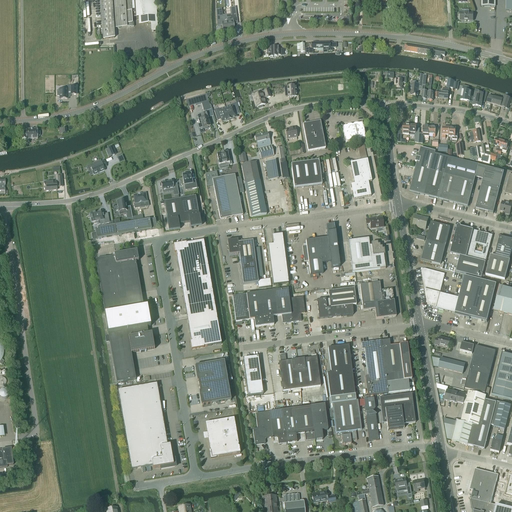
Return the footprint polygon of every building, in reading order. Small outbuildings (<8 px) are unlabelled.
[(100,0),(101,17),(103,39),(106,39),(114,38),(114,29),(134,28),(133,17),(138,17),(152,16),(153,26),(157,26),(156,7),(155,0),(100,0)] [(228,16),(226,16),(228,29),(234,28),(233,25),(233,24),(236,24),(237,23),(235,8),(230,9),(231,15),(231,16),(228,16)] [(221,10),(216,11),(218,26),(219,26),(222,25),(222,26),(222,30),(228,29),(226,16),(225,16),(222,17),(222,16),(221,10)] [(469,13),(469,11),(460,11),(460,17),(459,17),(459,20),(460,20),(460,21),(473,21),(473,13),(469,13)] [(329,43),(323,43),(323,49),(323,51),(327,50),(327,51),(332,51),(332,48),(336,48),(336,44),(332,44),(330,44),(329,44),(329,43)] [(404,52),(432,56),(433,49),(405,45),(404,52)] [(277,56),(281,56),(280,50),(277,50),(277,47),(272,47),(272,48),(268,48),(268,51),(267,51),(267,56),(268,56),(268,58),(273,58),(273,57),(277,57),(277,56)] [(442,57),(444,57),(445,52),(433,49),(431,59),(442,61),(442,57)] [(395,80),(394,86),(396,86),(395,89),(402,90),(402,84),(403,84),(405,84),(406,77),(397,77),(397,79),(397,80),(395,80)] [(410,85),(409,95),(417,96),(418,92),(422,92),(422,87),(422,86),(423,83),(416,82),(411,82),(410,85)] [(287,85),(287,87),(288,97),(296,97),(295,87),(295,84),(287,85)] [(59,97),(59,99),(68,99),(68,98),(69,98),(71,96),(71,95),(76,95),(76,87),(67,87),(67,88),(65,88),(65,89),(59,89),(59,92),(57,92),(57,97),(59,97)] [(437,98),(439,98),(439,99),(447,100),(448,93),(449,89),(443,88),(443,90),(443,93),(440,92),(440,93),(438,93),(437,98)] [(268,90),(263,92),(262,92),(261,91),(253,94),(254,96),(252,97),(256,108),(258,107),(258,109),(262,107),(262,106),(265,105),(264,99),(266,99),(270,97),(268,90)] [(469,102),(471,92),(462,91),(460,100),(469,102)] [(475,92),(472,106),(481,108),(482,102),(483,93),(475,92)] [(210,110),(208,102),(205,95),(199,97),(201,100),(202,104),(204,112),(210,110)] [(493,98),(491,105),(507,109),(510,99),(503,97),(502,100),(493,98)] [(239,114),(236,104),(232,105),(232,106),(225,108),(229,121),(230,121),(233,120),(233,119),(236,117),(235,115),(239,114)] [(229,121),(225,108),(218,110),(218,109),(214,111),(217,121),(221,119),(222,122),(225,121),(226,122),(229,121)] [(203,129),(210,126),(206,114),(199,116),(200,120),(199,120),(200,124),(201,124),(203,129)] [(327,144),(324,145),(320,123),(311,124),(309,123),(308,125),(303,126),(308,152),(325,149),(324,147),(327,147),(327,144)] [(360,140),(364,139),(362,124),(357,125),(357,124),(347,126),(347,127),(343,128),(345,139),(338,140),(339,142),(327,144),(327,147),(342,144),(341,142),(345,141),(346,143),(350,142),(350,143),(360,140)] [(287,140),(297,138),(295,127),(289,129),(285,130),(287,140)] [(419,139),(418,144),(423,144),(423,137),(429,137),(429,135),(429,128),(423,127),(422,134),(419,134),(419,139)] [(26,133),(21,133),(22,140),(27,140),(37,139),(37,137),(39,137),(40,136),(40,132),(39,132),(37,132),(37,129),(26,130),(26,133)] [(455,133),(455,129),(449,129),(449,136),(448,136),(448,138),(452,138),(452,140),(457,141),(457,133),(455,133)] [(471,133),(469,133),(471,143),(473,143),(473,144),(480,143),(478,131),(471,132),(471,133)] [(269,140),(267,134),(255,137),(256,143),(257,143),(258,149),(270,146),(269,140)] [(499,148),(502,142),(495,140),(493,146),(497,147),(495,153),(498,154),(499,151),(500,148),(499,148)] [(507,148),(507,147),(508,144),(502,142),(499,148),(500,148),(502,149),(501,151),(506,153),(508,148),(507,148)] [(462,144),(456,145),(457,158),(458,158),(464,157),(464,152),(462,144)] [(447,153),(448,146),(438,145),(438,148),(437,153),(447,153)] [(479,148),(469,150),(470,152),(470,157),(481,160),(484,161),(490,162),(491,160),(490,156),(488,146),(485,147),(485,145),(481,146),(481,148),(479,148)] [(111,157),(116,155),(113,147),(108,149),(111,157)] [(273,156),(271,148),(271,147),(258,150),(261,160),(273,156)] [(474,183),(475,178),(478,166),(449,159),(434,155),(435,153),(420,149),(409,193),(467,207),(474,183)] [(230,160),(229,160),(227,153),(217,155),(218,160),(217,161),(218,164),(219,164),(219,165),(224,164),(225,166),(231,165),(230,160)] [(247,162),(245,153),(238,154),(240,164),(247,162)] [(368,183),(371,182),(367,160),(350,164),(354,185),(350,185),(353,200),(370,197),(368,183)] [(94,175),(104,171),(103,168),(106,167),(104,161),(101,162),(100,161),(87,167),(90,175),(93,174),(94,175)] [(268,181),(277,179),(274,161),(265,162),(268,181)] [(318,162),(291,165),(294,189),(322,186),(318,162)] [(267,217),(256,163),(251,164),(246,165),(243,166),(241,166),(252,219),(267,217)] [(482,185),(499,189),(504,172),(478,166),(475,178),(483,180),(482,185)] [(216,173),(206,175),(206,177),(206,181),(207,181),(212,180),(218,179),(216,173)] [(190,174),(189,175),(189,174),(185,174),(185,175),(183,176),(183,180),(183,183),(184,182),(185,188),(192,187),(192,189),(196,188),(195,181),(192,182),(191,178),(190,174)] [(58,188),(62,187),(61,176),(55,176),(56,182),(44,183),(45,192),(57,191),(56,187),(58,187),(58,188)] [(231,218),(242,215),(235,176),(223,178),(231,218)] [(220,220),(231,218),(223,178),(218,179),(212,180),(220,220)] [(176,184),(173,185),(172,181),(160,183),(161,184),(159,184),(160,187),(161,187),(162,191),(173,189),(174,196),(178,195),(176,184)] [(499,189),(482,185),(481,185),(475,210),(493,214),(499,189)] [(135,204),(134,204),(135,209),(144,207),(143,204),(147,203),(147,202),(146,197),(145,194),(141,194),(141,195),(138,196),(137,195),(133,196),(135,204)] [(195,197),(180,200),(184,226),(190,225),(190,228),(201,226),(199,215),(195,197)] [(180,200),(164,202),(165,211),(167,221),(168,232),(179,230),(179,227),(184,226),(180,200)] [(123,201),(118,202),(118,203),(117,203),(119,216),(127,214),(128,219),(132,218),(130,207),(126,208),(125,201),(124,202),(123,201)] [(509,214),(511,206),(502,203),(500,212),(509,214)] [(109,223),(107,214),(103,215),(102,212),(90,214),(90,215),(89,215),(90,218),(91,218),(92,222),(103,220),(104,224),(109,223)] [(415,216),(413,227),(425,230),(428,219),(415,216)] [(370,229),(383,228),(382,218),(374,219),(366,220),(366,225),(370,224),(370,229)] [(151,227),(150,222),(149,220),(132,223),(115,226),(116,236),(134,233),(151,230),(151,227)] [(440,266),(450,228),(430,224),(421,262),(440,266)] [(306,246),(300,247),(304,273),(309,273),(310,278),(319,277),(318,274),(323,274),(322,264),(330,263),(331,268),(339,267),(339,264),(336,243),(334,225),(326,226),(327,239),(306,241),(306,246)] [(116,236),(115,226),(95,229),(96,239),(116,236)] [(465,258),(472,231),(461,228),(459,226),(457,227),(450,254),(460,257),(465,258)] [(465,258),(485,263),(492,236),(472,231),(465,258)] [(282,235),(272,236),(273,245),(268,246),(273,286),(288,284),(282,235)] [(509,261),(511,248),(511,240),(499,238),(494,257),(509,261)] [(368,239),(348,241),(351,263),(352,273),(355,273),(385,269),(383,255),(384,255),(384,250),(382,250),(381,247),(380,248),(379,245),(377,245),(377,243),(371,244),(371,246),(369,246),(368,239)] [(258,283),(252,241),(238,243),(238,240),(227,241),(229,255),(239,254),(243,285),(258,283)] [(186,244),(173,246),(174,254),(176,253),(176,256),(179,272),(188,323),(217,318),(208,267),(203,241),(189,244),(186,244)] [(143,303),(135,262),(138,261),(136,252),(114,255),(114,257),(95,260),(104,314),(108,334),(116,384),(135,380),(135,379),(134,370),(133,365),(132,360),(131,354),(135,353),(139,353),(141,353),(140,351),(144,351),(145,352),(146,352),(146,351),(151,350),(154,350),(153,345),(152,336),(151,334),(149,334),(148,334),(147,327),(150,327),(149,321),(148,313),(147,307),(143,308),(143,303)] [(509,261),(494,257),(490,256),(485,276),(504,281),(509,261)] [(481,280),(485,263),(465,258),(460,257),(456,273),(481,280)] [(425,270),(421,271),(427,307),(455,314),(459,299),(459,297),(455,296),(454,298),(440,295),(445,275),(434,273),(425,270)] [(459,299),(455,314),(465,317),(464,318),(470,319),(470,318),(486,322),(487,322),(496,285),(464,278),(459,297),(459,299)] [(376,319),(380,319),(375,283),(359,285),(363,311),(368,310),(368,312),(371,311),(371,310),(374,310),(376,319)] [(396,317),(392,289),(380,290),(379,283),(375,283),(380,319),(396,317)] [(510,316),(511,309),(511,290),(500,287),(494,312),(510,316)] [(292,323),(289,299),(288,289),(274,291),(277,316),(281,316),(282,324),(292,323)] [(352,306),(356,305),(354,289),(328,292),(330,308),(327,308),(325,299),(317,300),(319,319),(353,315),(352,306)] [(273,317),(277,316),(274,291),(260,293),(264,326),(274,325),(273,317)] [(255,327),(264,326),(260,293),(246,295),(250,320),(254,319),(255,327)] [(236,321),(250,320),(246,295),(232,296),(236,321)] [(300,313),(305,313),(303,297),(289,299),(292,323),(301,322),(300,313)] [(217,318),(188,323),(191,339),(190,339),(191,342),(190,343),(191,350),(204,348),(204,347),(207,347),(221,344),(217,318)] [(448,348),(450,341),(440,338),(439,340),(436,339),(434,345),(438,346),(438,345),(448,348)] [(407,344),(406,344),(390,346),(389,341),(381,342),(387,391),(388,394),(409,391),(408,380),(411,380),(407,345),(407,344)] [(387,391),(381,342),(361,344),(362,350),(364,350),(367,377),(365,377),(368,397),(388,394),(387,391)] [(474,346),(462,343),(460,351),(472,354),(474,346)] [(355,395),(349,352),(348,345),(346,346),(328,348),(331,373),(327,374),(330,398),(331,404),(332,404),(355,401),(354,395),(355,395)] [(490,389),(486,388),(495,352),(476,347),(465,390),(464,391),(468,392),(486,397),(488,397),(490,389)] [(511,400),(511,356),(502,354),(491,396),(511,400)] [(258,357),(243,359),(245,377),(248,397),(263,395),(261,378),(258,357)] [(282,392),(320,387),(317,358),(304,359),(291,361),(279,363),(282,392)] [(440,359),(440,360),(432,358),(434,367),(438,368),(462,374),(465,365),(440,359)] [(195,366),(199,386),(227,381),(224,361),(195,366)] [(231,401),(227,381),(199,386),(202,406),(231,401)] [(448,388),(436,385),(437,389),(445,391),(447,392),(445,397),(444,400),(457,404),(457,403),(463,404),(465,394),(455,392),(447,390),(448,388)] [(170,455),(170,453),(171,453),(170,446),(167,446),(157,389),(118,396),(131,470),(152,467),(153,469),(159,468),(160,469),(174,466),(173,459),(172,459),(172,458),(171,459),(171,457),(171,456),(172,456),(172,455),(171,455),(170,455)] [(485,401),(486,397),(468,392),(460,423),(456,422),(451,442),(467,446),(472,426),(478,427),(485,401)] [(403,424),(415,422),(411,394),(379,398),(382,424),(386,424),(387,431),(404,429),(403,424)] [(373,399),(364,400),(365,409),(365,414),(365,417),(369,442),(378,441),(375,416),(376,416),(376,415),(372,413),(375,409),(373,399)] [(361,431),(357,401),(355,401),(332,404),(332,409),(334,419),(335,427),(336,434),(336,438),(341,437),(342,445),(351,444),(351,441),(352,440),(353,441),(357,441),(356,431),(361,431)] [(472,426),(467,446),(484,450),(485,445),(486,443),(487,440),(490,426),(494,427),(500,404),(499,403),(496,403),(485,401),(478,427),(472,426)] [(500,404),(494,427),(494,428),(499,429),(496,440),(493,440),(490,451),(499,454),(504,432),(510,406),(500,404)] [(324,405),(310,407),(315,441),(323,440),(322,436),(321,431),(327,431),(324,405)] [(305,442),(315,441),(310,407),(297,409),(300,434),(304,433),(305,442)] [(295,435),(300,434),(297,409),(283,410),(287,444),(297,443),(295,435)] [(278,445),(287,444),(283,410),(269,412),(272,437),(277,437),(278,445)] [(267,438),(272,437),(269,412),(255,414),(257,429),(253,430),(255,445),(265,444),(265,441),(267,438)] [(238,445),(234,419),(205,424),(210,450),(210,452),(211,459),(240,454),(239,447),(238,447),(238,445)] [(2,451),(0,450),(0,468),(7,467),(7,466),(13,465),(11,448),(2,450),(2,451)] [(475,470),(469,490),(473,491),(471,498),(470,497),(470,500),(472,509),(473,509),(474,509),(474,511),(473,511),(472,511),(511,511),(511,493),(505,491),(507,482),(497,480),(498,476),(490,474),(475,470)] [(372,508),(383,506),(377,477),(367,479),(369,491),(361,492),(362,496),(369,494),(372,508)] [(412,498),(412,494),(410,484),(406,484),(405,479),(395,481),(397,493),(407,491),(409,499),(412,498)] [(418,490),(425,488),(423,480),(413,482),(415,492),(419,492),(418,490)] [(335,496),(327,497),(326,492),(311,495),(313,504),(328,501),(328,504),(336,502),(335,496)] [(304,511),(304,502),(300,502),(299,495),(283,497),(284,511),(304,511)] [(277,511),(275,496),(263,498),(264,511),(277,511)] [(353,511),(366,511),(365,501),(352,504),(353,511)]
